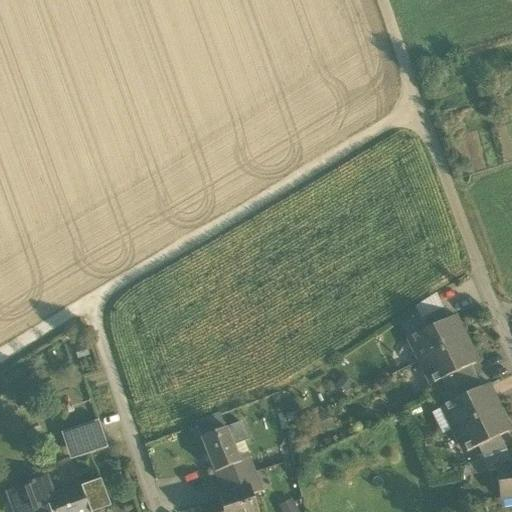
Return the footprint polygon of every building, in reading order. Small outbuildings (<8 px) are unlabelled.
[(441,309),(434,295),(414,308),(420,320),(441,309)] [(420,320),(425,331),(446,320),(441,309),(420,320)] [(415,349),(421,362),(458,344),(453,333),(458,331),(451,318),(446,320),(425,331),(412,337),(417,348),(415,349)] [(458,344),(463,342),(458,331),(453,333),(458,344)] [(463,342),(458,344),(463,354),(468,351),(463,342)] [(463,354),(458,344),(421,362),(426,372),(429,371),(435,384),(448,378),(469,368),(471,367),(474,365),(468,351),(463,354)] [(448,378),(453,388),(476,378),(471,367),(469,368),(448,378)] [(429,371),(426,372),(433,386),(435,384),(429,371)] [(482,390),(476,378),(453,388),(459,401),(482,390)] [(446,419),(452,431),(491,412),(487,403),(491,401),(485,389),(482,390),(459,401),(446,407),(444,408),(449,418),(446,419)] [(491,412),(495,410),(491,401),(487,403),(491,412)] [(495,410),(491,412),(497,424),(501,422),(495,410)] [(497,424),(491,412),(452,431),(458,444),(461,443),(467,454),(477,449),(498,439),(507,435),(501,422),(497,424)] [(196,425),(202,439),(225,430),(219,416),(196,425)] [(98,421),(69,431),(70,434),(98,425),(98,421)] [(241,424),(225,430),(232,447),(247,441),(241,424)] [(70,434),(79,459),(107,449),(98,425),(70,434)] [(236,458),(232,447),(225,430),(202,439),(200,440),(214,474),(239,464),(236,458)] [(69,462),(79,459),(70,434),(69,431),(60,434),(69,462)] [(477,449),(482,460),(504,452),(498,439),(477,449)] [(464,455),(467,454),(461,443),(458,444),(464,455)] [(508,471),(504,452),(482,460),(489,474),(497,473),(497,472),(508,471)] [(214,474),(218,485),(253,474),(246,454),(236,458),(239,464),(214,474)] [(511,498),(511,470),(508,471),(497,472),(497,473),(500,496),(506,499),(511,498)] [(259,493),(253,474),(218,485),(223,497),(249,488),(251,496),(259,493)] [(23,487),(24,492),(34,488),(35,492),(46,488),(43,480),(23,487)] [(99,481),(79,488),(87,511),(99,511),(109,508),(99,481)] [(50,499),(46,488),(35,492),(34,488),(24,492),(14,495),(20,511),(48,511),(44,501),(50,499)] [(87,511),(79,488),(50,499),(44,501),(48,511),(87,511)] [(254,511),(256,511),(251,496),(249,488),(223,497),(224,500),(197,509),(197,511),(254,511)]
